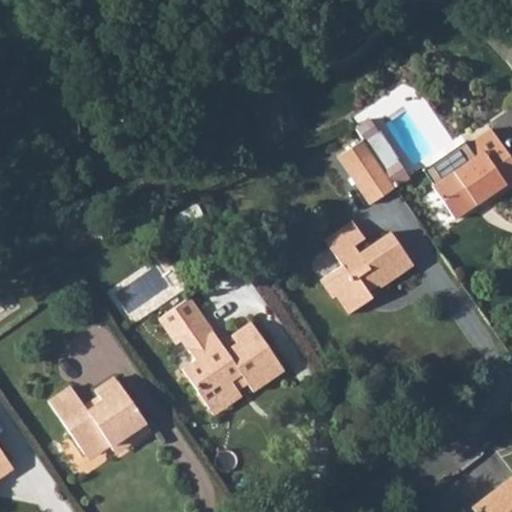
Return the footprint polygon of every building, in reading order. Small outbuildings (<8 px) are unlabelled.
[(489,189),(492,194),(511,180),(511,150),(492,121),(470,135),(464,128),(441,144),(438,156),(446,169),(433,178),(456,211),(489,189)] [(376,146),(368,135),(340,152),(349,164),(376,146)] [(400,182),(376,146),(349,164),(375,200),(400,182)] [(338,292),(349,308),(372,292),(368,285),(379,278),(381,281),(414,258),(391,226),(359,248),(355,242),(365,235),(352,217),(324,237),(341,262),(321,276),(334,294),(338,292)] [(184,333),(197,352),(184,360),(212,401),(240,381),(234,372),(245,364),(259,382),(288,362),(255,313),(237,327),(242,334),(231,342),(192,288),(162,309),(180,336),(184,333)] [(115,428),(123,440),(140,427),(137,422),(157,407),(124,363),(104,378),(112,388),(96,400),(78,376),(56,392),(94,443),(115,428)] [(0,463),(15,453),(0,432),(0,463)] [(511,511),(511,473),(479,500),(487,511),(511,511)]
